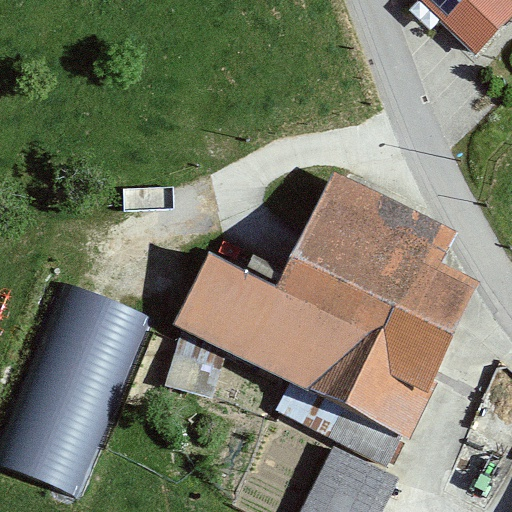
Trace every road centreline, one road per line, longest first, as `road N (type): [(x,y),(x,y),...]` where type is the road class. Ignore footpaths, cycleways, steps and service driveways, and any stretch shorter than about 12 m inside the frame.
road 1 (residential): [(511,313),(404,111),(359,0)]
road 2 (track): [(109,289),(140,229),(240,183)]
